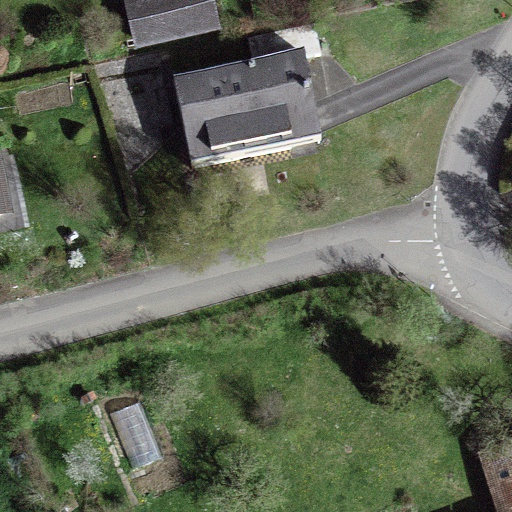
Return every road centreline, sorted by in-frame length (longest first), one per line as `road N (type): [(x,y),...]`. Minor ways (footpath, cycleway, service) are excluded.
road 1 (residential): [(476,246),(380,248),(306,261),(0,340)]
road 2 (residential): [(476,246),(471,155),(481,116),(511,63)]
